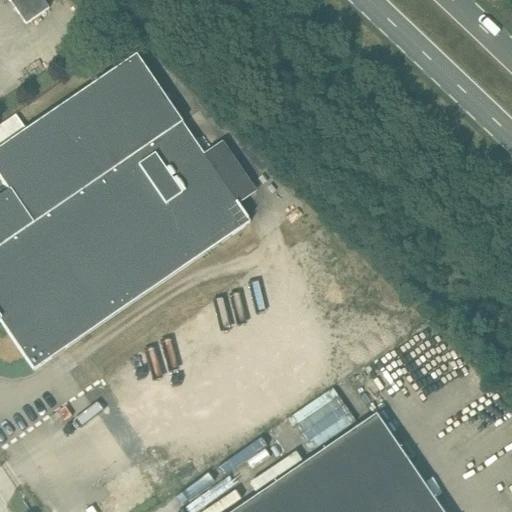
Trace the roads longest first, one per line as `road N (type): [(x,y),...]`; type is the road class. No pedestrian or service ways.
road 1 (primary): [(362,0),(511,143)]
road 2 (unknown): [(461,511),(413,428),(415,417),(463,380)]
